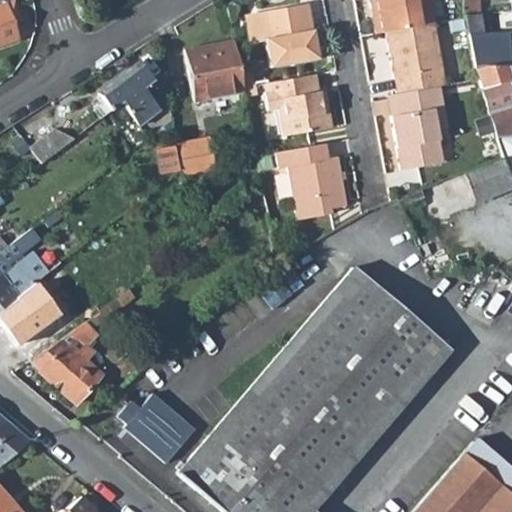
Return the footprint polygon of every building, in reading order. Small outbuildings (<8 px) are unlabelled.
[(368,0),(371,10),(376,10),(381,34),(385,33),(434,23),(429,0),(368,0)] [(463,17),(478,16),(477,0),(461,0),(462,9),(463,17)] [(0,6),(0,45),(16,40),(11,25),(21,22),(14,2),(0,6)] [(300,20),(309,18),(306,4),(297,6),(300,20)] [(268,69),(316,60),(309,18),(300,20),(297,6),(257,13),(268,69)] [(381,34),(376,10),(371,10),(375,35),(381,34)] [(463,17),(467,35),(480,34),(478,16),(463,17)] [(442,88),(445,87),(434,23),(385,33),(396,94),(442,88)] [(511,67),(511,32),(480,34),(467,35),(473,69),(484,65),(506,67),(511,67)] [(237,74),(230,38),(181,48),(191,100),(240,89),(237,74)] [(511,100),(506,82),(510,80),(506,67),(484,65),(473,69),(478,82),(488,114),(511,106),(511,100)] [(137,129),(157,113),(142,91),(151,84),(138,66),(97,96),(102,105),(93,112),(99,121),(122,104),(137,129)] [(240,89),(252,86),(249,71),(237,74),(240,89)] [(316,74),(261,85),(266,112),(276,110),(282,137),(332,128),(325,91),(318,92),(316,74)] [(438,130),(449,127),(442,88),(396,94),(400,115),(391,117),(399,170),(442,164),(438,130)] [(396,94),(388,96),(391,117),(400,115),(396,94)] [(511,106),(488,114),(495,138),(511,136),(511,106)] [(74,139),(52,130),(31,147),(42,163),(74,139)] [(511,136),(495,138),(501,156),(511,155),(511,136)] [(212,170),(205,139),(174,145),(180,173),(181,176),(212,170)] [(337,158),(327,160),(324,145),(273,155),(276,169),(285,168),(295,221),(331,215),(330,208),(345,206),(337,158)] [(511,155),(501,156),(502,159),(511,180),(511,155)] [(502,159),(463,175),(473,201),(511,186),(511,182),(511,180),(502,159)] [(399,209),(422,199),(420,191),(395,201),(399,209)] [(0,307),(46,270),(31,251),(22,258),(18,254),(35,241),(27,232),(25,233),(24,233),(5,247),(0,251),(0,259),(2,263),(5,260),(17,277),(7,284),(0,274),(0,307)] [(0,274),(7,284),(17,277),(5,260),(2,263),(0,259),(0,274)] [(39,332),(22,308),(33,300),(67,273),(58,261),(46,270),(0,307),(0,338),(20,368),(29,361),(50,347),(39,332)] [(349,270),(172,471),(217,511),(301,511),(305,508),(307,505),(443,352),(349,270)] [(33,300),(22,308),(39,332),(50,323),(33,300)] [(73,405),(100,375),(84,360),(72,348),(81,341),(90,335),(83,323),(50,347),(29,361),(38,370),(38,372),(73,405)] [(84,360),(91,352),(81,341),(72,348),(84,360)] [(120,425),(161,461),(189,429),(149,393),(120,425)] [(0,465),(28,440),(0,416),(0,465)] [(511,498),(511,480),(469,443),(460,453),(511,498)] [(511,511),(511,498),(460,453),(409,511),(511,511)] [(0,511),(16,511),(0,492),(0,511)] [(90,511),(79,498),(61,511),(60,511),(58,511),(90,511)]
